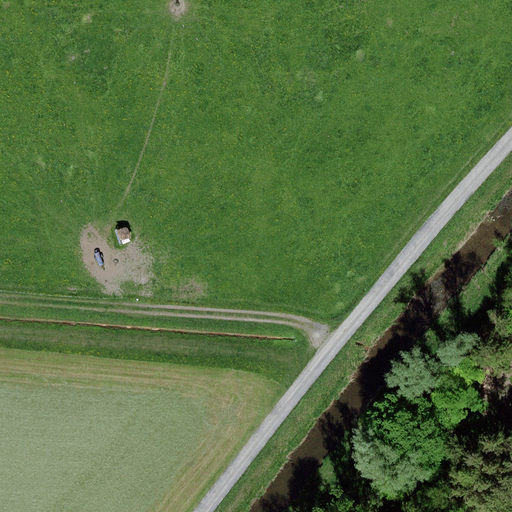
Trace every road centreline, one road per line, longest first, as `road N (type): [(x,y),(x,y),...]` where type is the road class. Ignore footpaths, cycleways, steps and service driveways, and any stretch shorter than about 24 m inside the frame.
road 1 (track): [(210,511),(330,344),(511,135)]
road 2 (track): [(0,298),(291,319),(330,344)]
